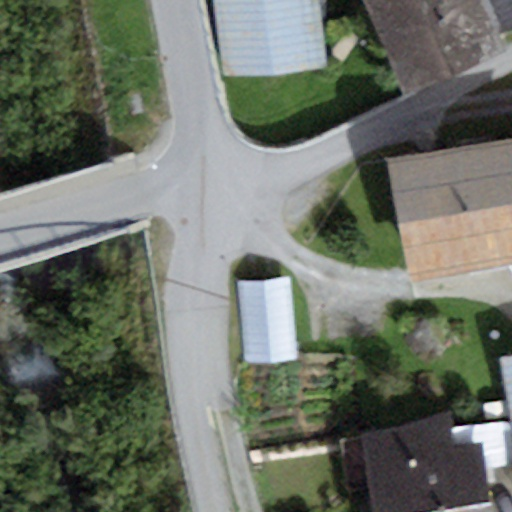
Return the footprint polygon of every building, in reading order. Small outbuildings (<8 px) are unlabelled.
[(323,0),(256,0),(220,6),(232,80),(333,64),(323,0)] [(476,0),(374,0),(371,2),(409,88),(498,48),(476,0)] [(511,0),(496,0),(505,19),(511,16),(511,0)] [(511,146),(403,165),(423,280),(511,264),(511,146)] [(294,278),(245,286),(258,363),(307,355),(294,278)] [(448,425),(368,438),(379,511),(487,511),(478,451),(453,455),(448,425)]
